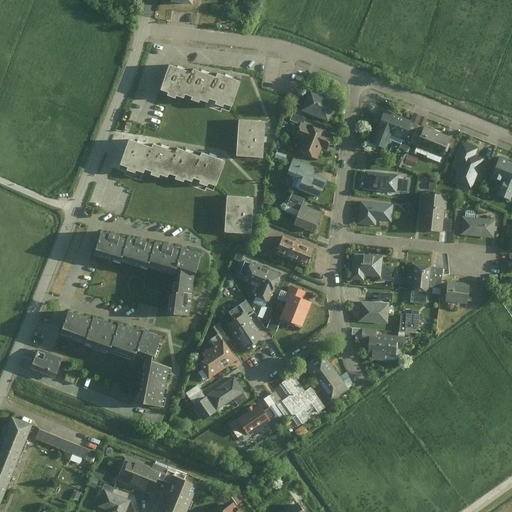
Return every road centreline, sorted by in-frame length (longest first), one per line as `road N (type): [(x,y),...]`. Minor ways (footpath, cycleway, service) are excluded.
road 1 (residential): [(141,29),(0,390)]
road 2 (residential): [(141,29),(283,52),(360,77)]
road 3 (residential): [(360,77),(511,135)]
road 4 (residential): [(360,77),(336,236)]
road 5 (residential): [(336,236),(473,255)]
